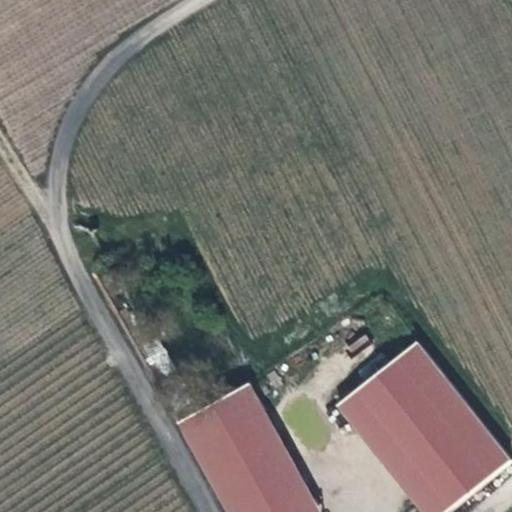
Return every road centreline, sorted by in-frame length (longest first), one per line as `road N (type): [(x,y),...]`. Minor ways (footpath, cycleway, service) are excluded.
road 1 (unclassified): [(67,239),(214,511)]
road 2 (track): [(67,239),(0,131)]
